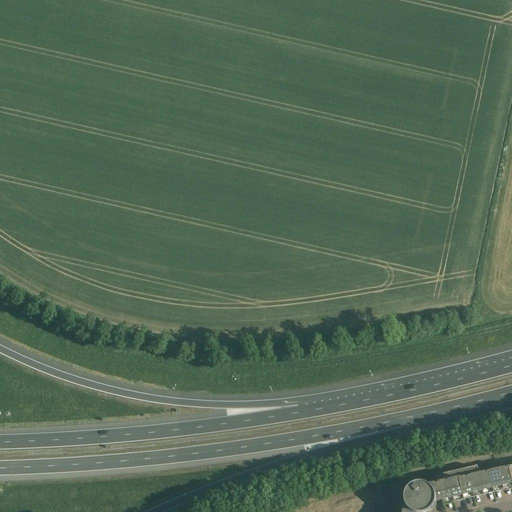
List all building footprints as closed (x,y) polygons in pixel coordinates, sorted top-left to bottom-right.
[(467,470),(473,493),(483,491),(479,475),(477,468),(467,470)] [(499,470),(502,486),(511,484),(511,481),(509,468),(499,470)] [(463,496),(473,493),(467,470),(457,472),(463,496)] [(499,470),(489,473),(492,489),(502,486),(499,470)] [(457,472),(447,475),(453,498),(463,496),(457,472)] [(483,491),(492,489),(489,473),(479,475),(483,491)] [(443,500),(453,498),(447,475),(437,477),(439,484),(443,500)] [(436,504),(436,502),(436,499),(436,497),(435,494),(434,492),(432,490),(431,488),(429,487),(426,485),(423,485),(420,484),(417,484),(415,485),(412,486),(409,488),(407,490),(406,493),(405,495),(404,498),(404,501),(404,504),(405,507),(406,509),(408,511),(424,511),(435,503),(435,504),(436,504)] [(439,484),(429,487),(431,488),(432,490),(434,492),(435,494),(436,497),(436,499),(436,502),(443,500),(439,484)]
